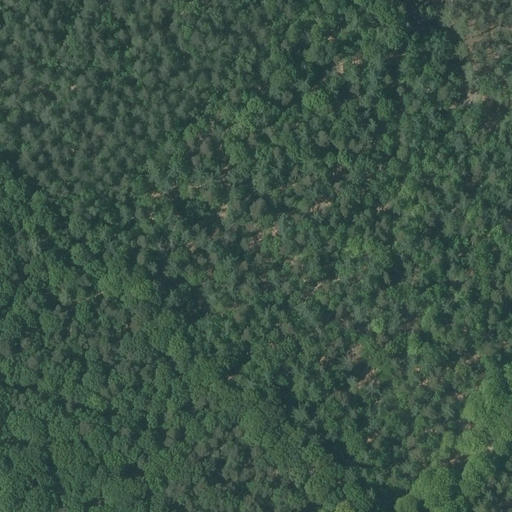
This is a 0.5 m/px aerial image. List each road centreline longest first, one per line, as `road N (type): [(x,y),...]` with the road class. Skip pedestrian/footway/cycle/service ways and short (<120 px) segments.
road 1 (track): [(0,165),(349,511)]
road 2 (track): [(324,0),(79,240)]
road 3 (track): [(355,0),(511,150)]
